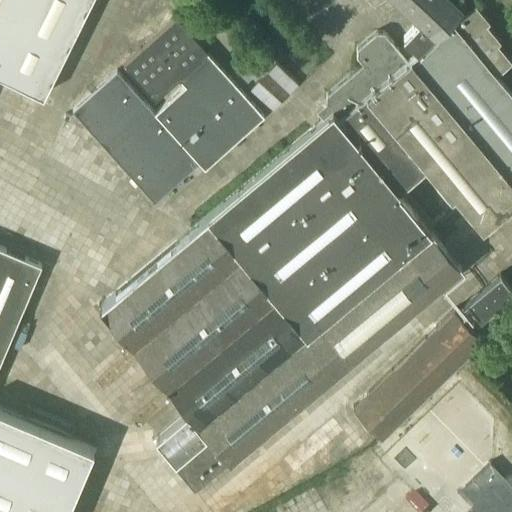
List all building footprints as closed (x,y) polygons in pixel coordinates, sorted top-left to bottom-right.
[(0,0),(0,73),(43,94),(89,0),(0,0)] [(459,4),(454,0),(403,0),(421,17),(404,35),(418,47),(434,29),(435,30),(459,4)] [(461,265),(397,190),(425,166),(450,196),(453,193),(481,227),(511,201),(511,91),(496,72),(511,59),(497,42),(500,40),(486,23),(489,20),(474,2),(407,58),(384,31),(376,30),(357,47),(356,54),(363,63),(327,93),(326,101),(316,109),(323,117),(100,304),(211,436),(176,466),(195,488),(461,265)] [(176,16),(122,63),(154,99),(171,84),(168,80),(175,74),(184,84),(154,111),(199,161),(198,161),(204,167),(263,114),(207,52),(176,16)] [(154,111),(117,69),(72,109),(154,201),(198,161),(199,161),(154,111)] [(0,245),(0,511),(66,511),(94,447),(0,406),(0,361),(24,306),(35,311),(51,274),(39,270),(42,263),(0,245)] [(384,431),(462,354),(481,336),(453,307),(356,402),(384,431)] [(173,464),(207,436),(186,411),(153,440),(173,464)] [(511,511),(511,483),(490,460),(456,494),(473,511),(472,511),(511,511)]
